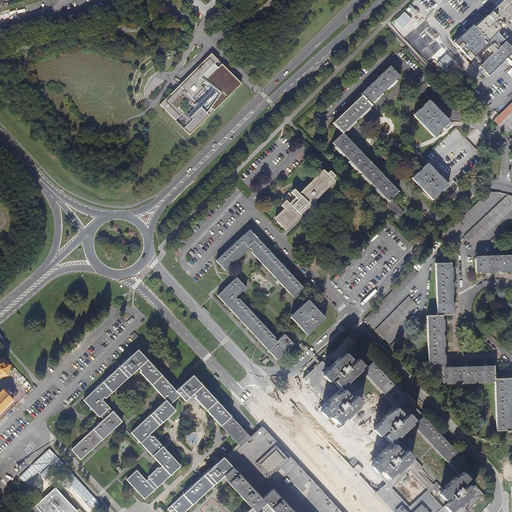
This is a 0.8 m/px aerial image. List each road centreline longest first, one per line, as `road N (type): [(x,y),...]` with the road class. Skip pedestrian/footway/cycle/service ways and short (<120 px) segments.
road 1 (secondary): [(146,242),(163,205),(381,0)]
road 2 (secondary): [(362,0),(158,200),(122,213)]
road 3 (residential): [(487,511),(499,495),(490,473),(350,318)]
road 4 (residential): [(511,189),(476,182),(350,318)]
road 5 (track): [(0,61),(94,31),(194,31)]
road 6 (secondary): [(383,511),(255,374)]
road 7 (secondary): [(115,274),(136,283),(236,391)]
road 8 (secondary): [(255,374),(145,250)]
road 9 (residential): [(238,196),(350,318)]
road 10 (secondary): [(236,391),(350,511)]
